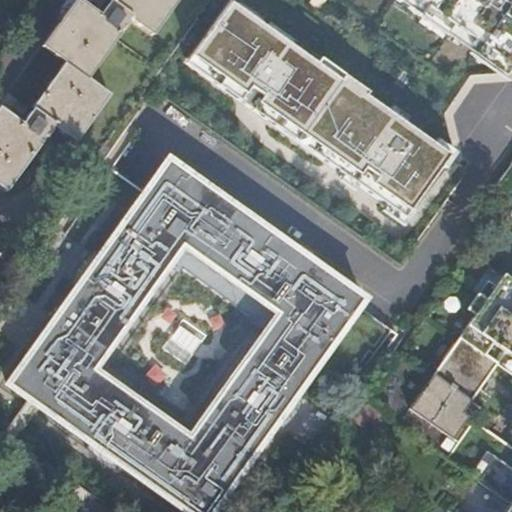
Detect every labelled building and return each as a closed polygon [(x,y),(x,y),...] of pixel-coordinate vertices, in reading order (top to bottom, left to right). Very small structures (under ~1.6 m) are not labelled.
[(0,112),(0,190),(36,144),(34,142),(37,138),(39,140),(46,132),(43,129),(45,127),(69,144),(103,98),(80,81),(117,30),(113,30),(116,26),(118,28),(125,19),(122,17),(124,15),(149,33),(172,0),(101,0),(90,15),(70,0),(67,0),(33,47),(57,64),(15,124),(0,112)] [(511,0),(409,0),(511,71),(511,70),(511,0)] [(406,219),(447,153),(229,1),(184,64),(406,219)] [(200,511),(217,511),(336,344),(368,367),(402,318),(168,153),(9,378),(200,511)] [(498,286),(505,278),(497,271),(490,280),(498,286)] [(511,505),(511,283),(505,278),(498,286),(490,280),(468,310),(476,316),(410,408),(452,439),(468,417),(463,413),(506,353),(511,357),(511,448),(474,421),(447,458),(511,505)]
